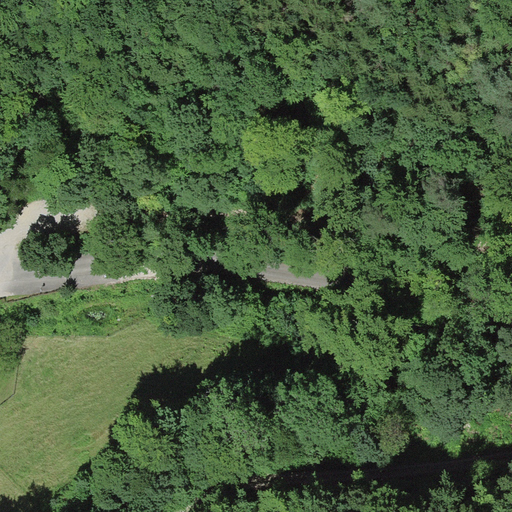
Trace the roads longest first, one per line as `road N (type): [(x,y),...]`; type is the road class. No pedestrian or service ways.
road 1 (track): [(0,251),(63,213),(169,209),(511,248)]
road 2 (track): [(511,455),(361,476),(238,481),(189,511)]
